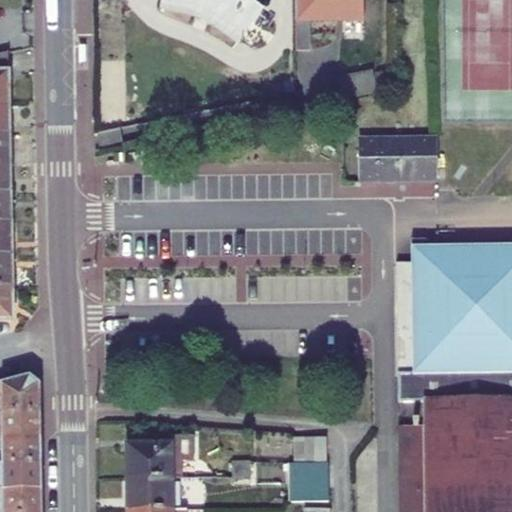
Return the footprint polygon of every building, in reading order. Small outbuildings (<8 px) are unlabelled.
[(160,0),(159,6),(191,13),(211,21),(238,42),(262,11),(247,0),(160,0)] [(360,0),(293,0),(293,21),(335,21),(335,17),(340,17),(340,21),(341,21),(360,21),(360,0)] [(360,21),(341,21),(341,23),(341,26),(343,30),(347,33),(351,34),(355,33),(358,30),(360,27),(360,21)] [(0,52),(0,105),(11,105),(11,104),(10,50),(0,52)] [(378,70),(345,74),(347,95),(381,92),(378,70)] [(0,134),(12,134),(11,105),(0,105),(0,134)] [(0,163),(13,163),(12,134),(0,134),(0,163)] [(361,183),(436,181),(435,139),(361,140),(361,183)] [(0,163),(0,192),(13,192),(13,163),(0,163)] [(0,221),(14,221),(13,192),(0,192),(0,221)] [(0,255),(15,255),(14,221),(0,221),(0,255)] [(423,402),(423,427),(397,427),(397,433),(397,511),(511,511),(511,246),(420,248),(420,240),(410,240),(411,264),(396,263),(398,403),(423,402)] [(0,289),(15,289),(15,255),(0,255),(0,289)] [(0,321),(16,321),(15,289),(0,289),(0,321)] [(42,385),(31,378),(0,386),(0,414),(42,415),(42,385)] [(0,438),(3,438),(43,440),(42,415),(0,414),(0,438)] [(169,436),(169,446),(126,447),(126,480),(170,480),(183,480),(183,462),(193,462),(193,436),(169,436)] [(325,437),(293,437),(293,462),(326,462),(325,437)] [(3,438),(0,438),(0,465),(43,466),(43,440),(3,438)] [(293,462),(287,462),(287,501),(327,500),(327,462),(326,462),(293,462)] [(0,492),(44,490),(43,466),(0,465),(0,492)] [(170,480),(126,480),(127,511),(170,511),(170,480)] [(0,492),(0,511),(43,511),(44,490),(0,492)]
